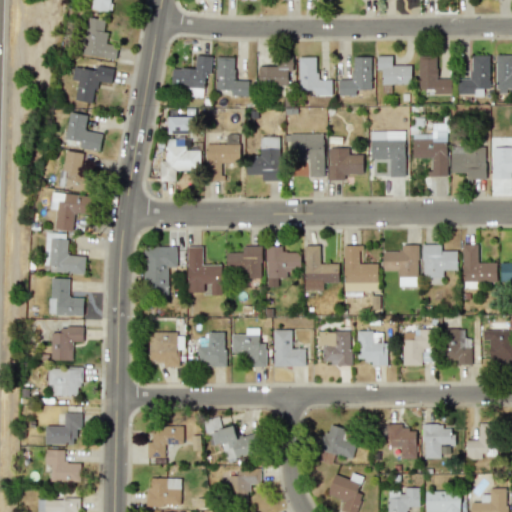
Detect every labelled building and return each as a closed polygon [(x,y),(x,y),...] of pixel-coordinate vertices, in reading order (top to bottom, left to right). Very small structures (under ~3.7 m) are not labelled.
[(86,0),(85,8),(109,11),(110,0),(86,0)] [(115,59),(117,46),(104,45),(106,32),(103,32),(105,20),(85,17),(80,54),(115,59)] [(450,94),(451,78),(436,77),(437,55),(418,54),(417,88),(434,89),(434,93),(450,94)] [(171,86),(189,87),(188,95),(203,96),(204,72),(210,73),(211,56),(195,55),(195,68),(172,67),(171,86)] [(376,56),(376,69),(381,69),(381,84),(411,83),(410,65),(391,65),(391,55),(376,56)] [(489,55),(470,55),(471,78),(456,78),(456,95),(483,94),(483,89),(489,88),(489,55)] [(511,69),(511,70),(511,55),(495,55),(496,89),(511,89),(511,69)] [(248,80),(233,80),(234,56),(216,56),(215,90),(229,90),(229,95),(247,95),(248,80)] [(316,56),(297,57),(298,90),(313,89),(313,95),(331,95),(331,79),(316,79),(316,56)] [(371,56),(352,56),(352,78),(338,78),(338,95),(356,95),(356,89),(370,90),(371,56)] [(258,85),(287,84),(287,70),(292,70),(291,58),(277,58),(277,65),(257,66),(258,85)] [(74,66),(71,79),(78,80),(74,100),(92,102),(96,81),(111,84),(113,68),(96,65),(96,70),(74,66)] [(65,139),(80,141),(79,148),(100,150),(102,133),(84,130),(86,114),(69,112),(65,139)] [(447,176),(446,123),(431,123),(432,133),(412,134),(412,157),(429,157),(429,176),(447,176)] [(404,176),(404,130),(369,131),(370,158),(388,158),(389,176),(404,176)] [(323,133),(289,133),(288,158),(306,158),(306,177),(323,177),(323,133)] [(206,143),(205,180),(221,180),(221,164),(237,164),(237,135),(225,135),(224,143),(206,143)] [(280,136),(260,136),(259,155),(246,155),(246,174),(261,174),(261,179),(279,179),(280,136)] [(183,139),(165,139),(165,161),(159,161),(159,181),(174,181),(175,170),(199,170),(199,149),(183,149),(183,139)] [(450,172),(466,172),(466,178),(484,179),(485,146),(450,145),(450,172)] [(511,153),(511,146),(491,146),(492,177),(508,177),(508,172),(511,172),(511,153)] [(362,154),(348,154),(348,147),(327,147),(327,180),(344,179),(344,174),(362,174),(362,154)] [(83,190),(88,153),(66,150),(62,177),(60,177),(58,186),(83,190)] [(54,227),(72,229),(74,212),(87,214),(89,197),(52,192),(50,208),(56,209),(54,227)] [(85,256),(66,255),(67,233),(45,232),(43,264),(49,265),(49,272),(84,273),(85,256)] [(496,262),(477,262),(477,243),(461,243),(462,282),(496,281),(496,262)] [(418,285),(417,244),(400,244),(401,250),(382,251),(383,270),(398,270),(398,286),(418,285)] [(457,270),(456,250),(441,250),(441,244),(422,244),(422,284),(442,284),(442,270),(457,270)] [(226,252),(227,278),(261,278),(261,245),(242,245),(242,252),(226,252)] [(338,263),(319,263),(319,245),(304,245),(304,289),(322,289),(322,282),(338,282),(338,263)] [(176,246),(143,247),(144,300),(168,300),(167,267),(176,267),(176,246)] [(201,246),(186,246),(187,293),(221,292),(220,264),(201,264),(201,246)] [(511,281),(511,261),(499,262),(500,281),(511,281)] [(69,278),(50,278),(49,314),(83,315),(83,297),(68,297),(69,278)] [(488,340),(488,364),(511,363),(511,328),(507,329),(506,321),(494,322),(494,329),(482,330),(482,340),(488,340)] [(50,360),(72,359),(72,341),(82,341),(82,326),(60,327),(60,333),(50,333),(50,360)] [(403,363),(433,363),(432,328),(418,329),(418,333),(402,333),(403,363)] [(470,347),(460,347),(460,328),(442,329),(443,363),(471,363),(470,347)] [(272,329),(273,366),(305,365),(304,348),(291,348),(291,329),(272,329)] [(322,364),(351,363),(350,330),(318,331),(318,345),(322,345),(322,364)] [(178,366),(176,331),(146,332),(147,361),(162,361),(163,367),(178,366)] [(225,332),(208,331),(207,345),(197,345),(197,364),(224,365),(225,332)] [(357,360),(370,359),(370,365),(386,364),(386,342),(382,342),(381,331),(356,331),(357,360)] [(231,334),(231,353),(250,353),(250,366),(265,366),(265,342),(258,343),(258,333),(231,334)] [(48,367),(47,395),(76,395),(77,387),(81,387),(81,367),(48,367)] [(79,413),(55,412),(55,425),(44,425),(44,444),(78,444),(79,413)] [(482,459),(482,454),(495,454),(496,423),(478,422),(478,439),(466,439),(465,458),(482,459)] [(440,458),(440,444),(454,444),(454,433),(450,433),(451,424),(423,423),(423,457),(440,458)] [(352,457),(355,441),(343,438),(345,427),(327,424),(321,451),(352,457)] [(416,458),(415,429),(408,430),(407,424),(378,424),(378,446),(400,445),(400,458),(416,458)] [(164,444),(182,444),(183,426),(153,425),(152,442),(146,441),(146,457),(164,457),(164,444)] [(64,449),(44,449),(44,464),(49,464),(50,481),(79,481),(79,462),(64,463),(64,449)] [(259,484),(260,468),(236,468),(236,475),(228,475),(228,490),(250,491),(250,484),(259,484)] [(359,482),(333,474),(326,494),(343,500),(340,510),(345,511),(355,511),(361,494),(356,492),(359,482)] [(180,478),(147,477),(146,505),(179,505),(180,478)] [(387,511),(406,511),(406,507),(419,506),(418,487),(401,488),(401,489),(387,489),(387,511)] [(470,502),(470,511),(506,511),(506,487),(489,488),(489,494),(480,494),(481,501),(470,502)] [(459,511),(459,490),(425,491),(424,511),(459,511)] [(44,511),(43,511),(75,511),(76,499),(38,498),(38,511),(44,511)]
